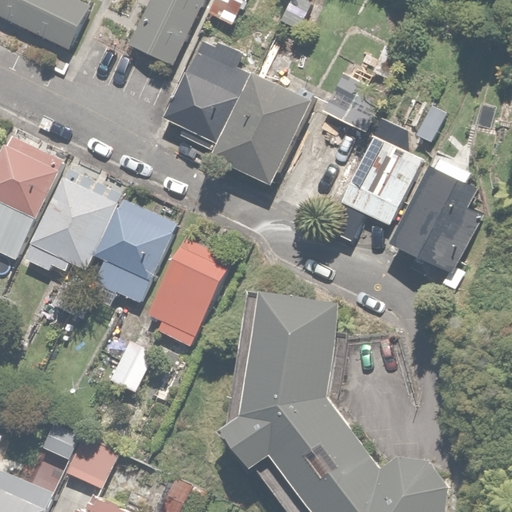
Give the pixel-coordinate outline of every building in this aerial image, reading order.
[(93,0),(92,0),(0,0),(0,17),(72,48),(93,0)] [(205,0),(158,0),(141,42),(182,58),(205,0)] [(216,0),(212,9),(245,23),(255,0),(216,0)] [(219,151),(259,67),(252,68),(255,62),(205,38),(168,116),(190,126),(186,134),(219,151)] [(259,67),(219,151),(281,180),(321,97),(259,67)] [(380,132),(346,196),(396,222),(429,158),(380,132)] [(0,244),(21,256),(71,161),(23,136),(15,151),(9,147),(0,164),(0,244)] [(440,160),(398,240),(459,271),(501,191),(440,160)] [(123,207),(69,181),(32,255),(59,268),(63,261),(75,268),(79,260),(94,268),(102,251),(113,257),(97,287),(74,276),(60,304),(87,318),(99,293),(118,302),(125,288),(145,297),(182,223),(128,197),(123,207)] [(239,257),(192,234),(155,311),(169,317),(164,328),(198,344),(239,257)] [(435,511),(441,462),(417,445),(384,467),(333,393),(346,307),(272,297),(254,420),(234,432),(258,470),(282,455),(317,511),(435,511)] [(159,352),(135,340),(117,377),(140,389),(159,352)] [(72,466),(106,485),(123,454),(69,424),(56,447),(77,459),(72,466)] [(55,511),(64,492),(0,463),(0,511),(55,511)] [(150,511),(97,488),(94,496),(86,511),(150,511)]
